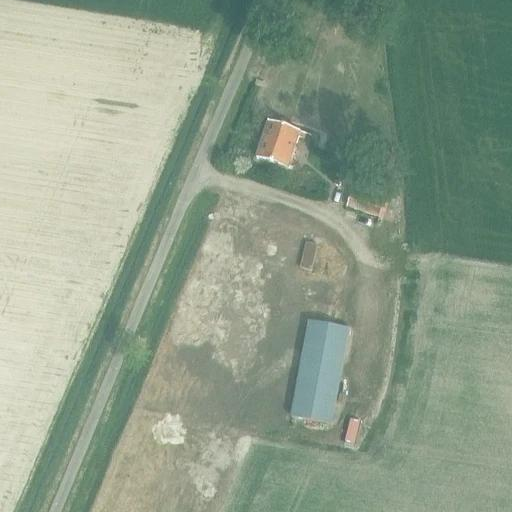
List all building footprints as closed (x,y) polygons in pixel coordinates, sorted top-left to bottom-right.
[(305,140),(306,135),(269,122),(257,159),(289,170),(299,138),(305,140)] [(352,192),(347,207),(378,218),(383,203),(352,192)] [(305,243),(299,269),(310,272),(315,245),(305,243)] [(308,322),(291,418),(331,425),(349,330),(308,322)] [(357,411),(352,436),(363,438),(368,413),(357,411)]
